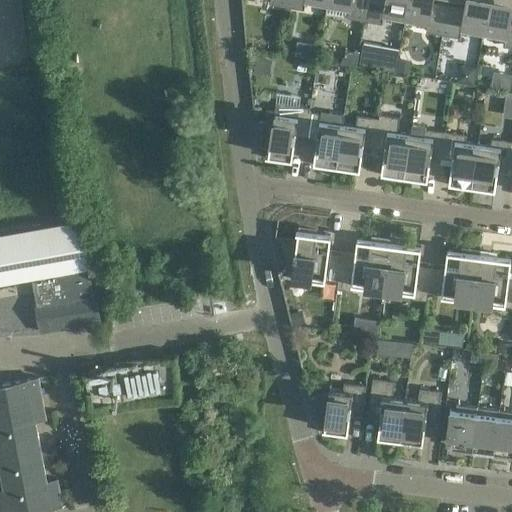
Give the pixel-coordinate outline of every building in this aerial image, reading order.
[(364,18),(367,0),(332,0),(349,3),(347,15),(364,18)] [(405,13),(407,0),(367,0),(364,18),(381,21),(383,9),(405,13)] [(442,32),(447,3),(431,0),(407,0),(405,13),(427,17),(425,29),(442,32)] [(483,27),(488,0),(465,0),(464,6),(447,3),(442,32),(459,36),(461,23),(483,27)] [(511,45),(511,14),(508,14),(510,5),(511,5),(511,0),(488,0),(483,27),(505,31),(503,44),(511,45)] [(305,136),(309,110),(310,106),(275,101),(273,117),(262,118),(265,142),(269,142),(266,157),(268,157),(268,152),(289,155),(289,160),(290,161),(294,134),(305,136)] [(309,110),(305,136),(316,138),(312,164),(314,164),(314,159),(335,162),(334,167),(335,167),(342,123),(342,118),(343,115),(342,115),(327,112),(309,110)] [(373,146),(377,116),(356,112),(354,125),(342,123),(343,118),(342,118),(342,123),(335,167),(336,167),(336,162),(357,165),(356,170),(358,171),(361,144),(373,146)] [(403,177),(410,128),(409,128),(409,133),(397,131),(399,115),(378,112),(377,116),(373,146),(384,148),(380,174),(381,174),(382,169),(403,172),(402,177),(403,177)] [(409,133),(403,177),(404,172),(425,175),(424,180),(425,181),(429,154),(440,156),(444,130),(423,126),(410,125),(409,133)] [(470,187),(478,138),(477,138),(476,142),(464,141),(466,133),(444,130),(440,156),(452,158),(448,184),(449,184),(450,179),(470,182),(470,187)] [(508,166),(511,140),(491,136),(489,145),(478,143),(478,138),(470,187),(471,187),(472,182),(492,185),(492,190),(493,190),(497,164),(508,166)] [(80,217),(0,231),(0,281),(31,276),(35,299),(40,330),(99,320),(93,289),(88,265),(89,265),(80,217)] [(292,273),(337,279),(340,254),(327,252),(329,233),(298,229),(299,224),(298,224),(295,241),(279,239),(286,268),(292,267),(291,278),(292,278),(292,273)] [(382,290),(389,236),(388,236),(387,241),(357,237),(354,256),(340,254),(337,279),(336,287),(351,289),(352,281),(382,285),(381,290),(382,290)] [(426,299),(427,291),(431,266),(417,264),(419,245),(389,241),(389,236),(382,290),(383,285),(412,289),(411,297),(426,299)] [(472,301),(479,248),(478,247),(478,252),(447,248),(444,267),(431,266),(427,291),(472,296),(471,301),(472,301)] [(511,305),(511,276),(507,276),(510,256),(479,253),(479,248),(472,301),(473,301),(473,297),(503,300),(502,304),(511,305)] [(483,361),(485,349),(470,347),(469,359),(483,361)] [(485,349),(483,361),(497,363),(498,351),(485,349)] [(168,356),(85,371),(91,403),(173,388),(168,356)] [(45,479),(34,417),(44,415),(37,376),(0,382),(0,470),(3,487),(0,487),(0,511),(12,511),(23,510),(23,511),(35,511),(35,508),(61,503),(56,477),(45,479)] [(399,441),(405,392),(404,392),(404,397),(392,395),(394,379),(371,376),(367,411),(379,412),(376,438),(377,439),(378,434),(399,436),(398,441),(399,441)] [(362,410),(365,384),(343,381),(342,389),(330,387),(330,382),(329,382),(328,391),(313,395),(319,416),(325,417),(323,431),(324,432),(325,427),(345,429),(345,434),(346,435),(350,409),(362,410)] [(405,392),(399,441),(400,436),(421,439),(420,444),(421,444),(425,418),(437,420),(441,389),(418,386),(417,398),(405,397),(406,392),(405,392)] [(472,442),(477,405),(455,402),(454,408),(449,407),(446,429),(451,429),(450,439),(472,442)] [(494,449),(494,445),(499,407),(477,405),(472,442),(484,444),(484,447),(494,449)] [(511,451),(511,409),(499,407),(494,445),(506,447),(505,450),(511,451)]
